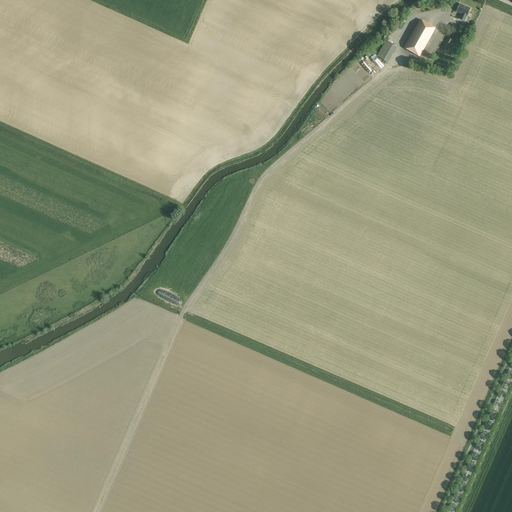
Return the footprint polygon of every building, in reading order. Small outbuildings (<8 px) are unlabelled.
[(459,4),(456,12),(462,14),(460,19),(464,21),(466,16),(467,16),(470,9),(459,4)] [(427,43),(433,33),(435,29),(420,20),(417,24),(404,48),(419,57),(427,43)] [(453,40),(448,38),(443,48),(448,50),(453,40)] [(386,41),(377,57),(388,62),(396,47),(386,41)] [(314,129),(317,124),(311,120),(308,124),(314,129)]
